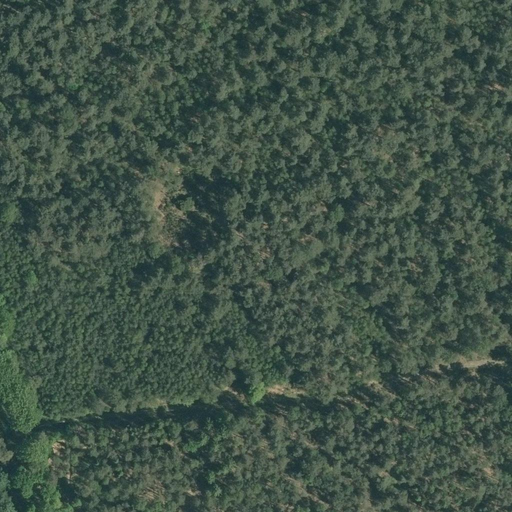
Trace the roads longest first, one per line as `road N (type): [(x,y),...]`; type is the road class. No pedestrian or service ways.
road 1 (track): [(178,0),(0,85)]
road 2 (tertiary): [(47,511),(0,368)]
